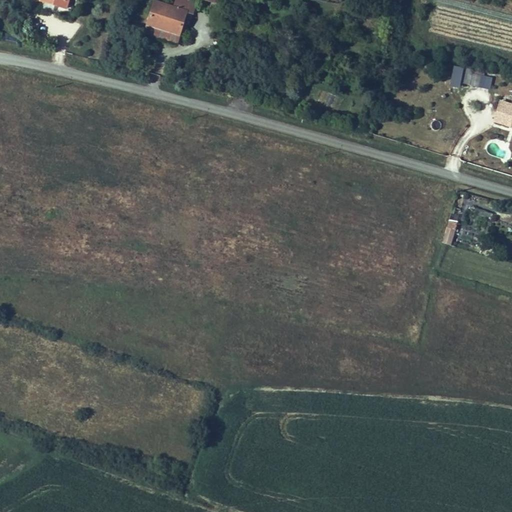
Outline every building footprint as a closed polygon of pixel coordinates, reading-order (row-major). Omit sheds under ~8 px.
[(147,0),(135,0),(129,24),(164,31),(170,5),(176,6),(177,0),(158,0),(158,2),(147,0)] [(463,61),(455,60),(452,75),(460,77),(460,75),(469,77),(471,68),(462,66),(463,61)] [(508,99),(491,93),(484,112),(502,118),(505,111),(511,113),(511,90),(508,99)] [(511,113),(505,111),(502,118),(511,121),(511,113)] [(443,217),(434,215),(430,230),(438,233),(443,217)] [(452,245),(456,223),(448,221),(443,243),(452,245)]
